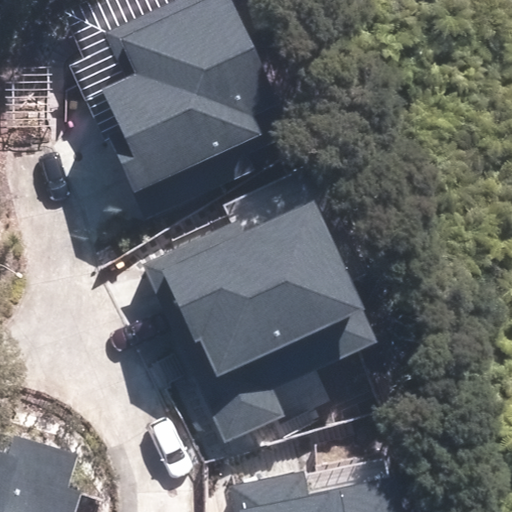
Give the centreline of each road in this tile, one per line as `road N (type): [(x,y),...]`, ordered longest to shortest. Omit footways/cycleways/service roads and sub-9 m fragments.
road 1 (residential): [(160,511),(143,425),(96,326)]
road 2 (residential): [(96,326),(34,183)]
